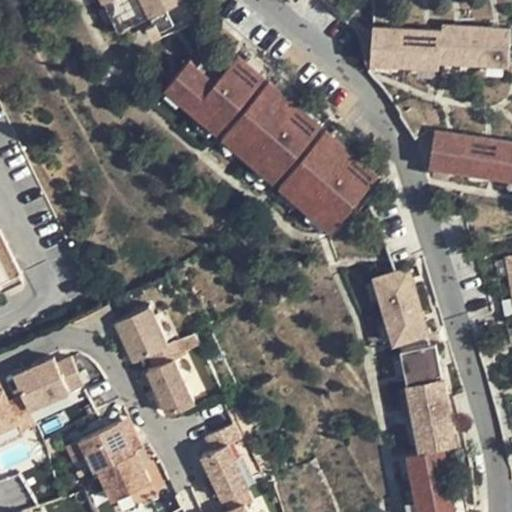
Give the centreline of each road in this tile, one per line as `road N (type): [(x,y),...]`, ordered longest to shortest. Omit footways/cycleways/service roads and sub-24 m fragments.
road 1 (residential): [(503,508),(466,355),(396,130),(360,86),(263,0)]
road 2 (residential): [(0,359),(46,339),(87,344),(115,369),(189,481)]
road 3 (residential): [(0,317),(37,303),(45,289),(0,189)]
